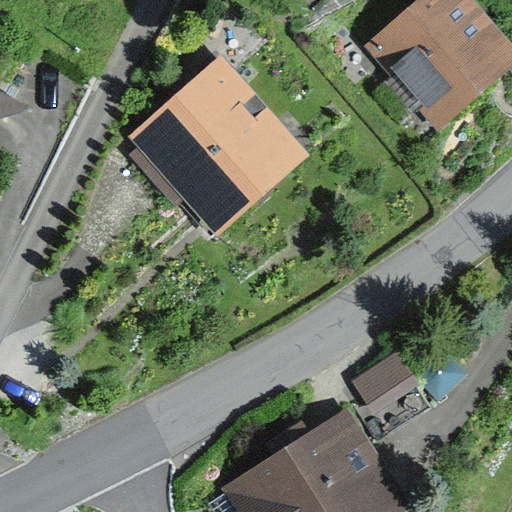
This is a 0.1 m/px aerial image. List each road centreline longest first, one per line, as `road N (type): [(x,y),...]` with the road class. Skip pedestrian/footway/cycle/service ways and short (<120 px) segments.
road 1 (unclassified): [(511,179),(353,311),(134,436)]
road 2 (residential): [(0,323),(162,0)]
road 3 (unclassified): [(134,436),(0,508)]
